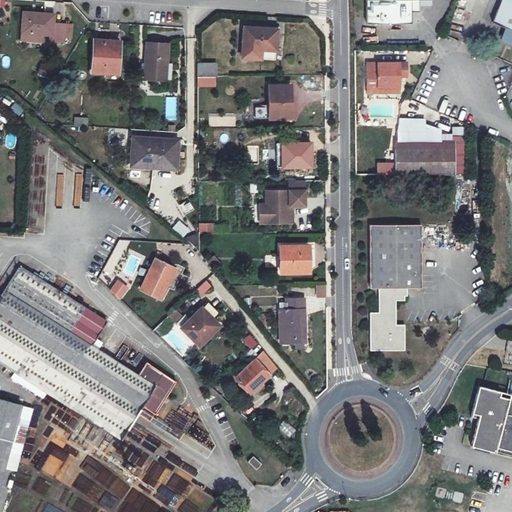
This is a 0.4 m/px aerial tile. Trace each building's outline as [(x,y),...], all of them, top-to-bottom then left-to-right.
[(365,0),(366,24),(413,23),(412,0),(365,0)] [(497,40),(511,44),(511,0),(497,0),(488,22),(501,27),(497,40)] [(64,50),(64,31),(53,30),(53,23),(23,21),(22,50),(41,52),(42,44),(47,45),(51,45),(51,50),(64,50)] [(277,29),(246,27),(244,58),(275,60),(277,29)] [(118,81),(120,49),(96,48),(94,80),(118,81)] [(169,87),(171,52),(149,51),(148,87),(169,87)] [(407,73),(406,61),(377,62),(376,65),(368,64),(368,94),(379,94),(378,87),(400,87),(400,79),(398,73),(407,73)] [(46,77),(51,69),(41,63),(36,72),(46,77)] [(203,82),(219,81),(218,67),(203,67),(203,82)] [(291,108),(291,86),(270,87),(271,119),(287,119),(287,109),(291,108)] [(165,120),(176,120),(176,97),(165,97),(165,120)] [(268,106),(254,106),(254,119),(268,119),(268,106)] [(75,133),(87,133),(87,124),(75,123),(75,133)] [(438,141),(393,141),(393,149),(453,149),(453,175),(465,175),(465,129),(450,129),(450,134),(438,134),(438,141)] [(179,169),(179,144),(133,142),(132,168),(141,168),(140,171),(171,172),(171,169),(179,169)] [(314,168),(313,144),(278,145),(279,169),(314,168)] [(392,175),(453,175),(453,149),(393,149),(392,175)] [(292,192),(269,193),(269,199),(270,225),(291,224),(290,207),(293,207),(308,206),(307,181),(292,182),(292,192)] [(422,286),(421,222),(369,222),(370,287),(378,287),(378,308),(370,308),(371,348),(406,347),(406,320),(397,320),(396,298),(405,297),(405,286),(422,286)] [(178,223),(173,229),(181,235),(186,229),(178,223)] [(311,256),(310,244),(283,245),(284,272),(307,272),(307,257),(311,256)] [(168,263),(152,256),(138,285),(158,296),(167,279),(161,277),(168,263)] [(214,257),(208,262),(214,269),(215,270),(220,265),(214,257)] [(173,266),(168,263),(161,277),(167,279),(173,266)] [(108,321),(21,264),(0,297),(0,357),(125,439),(141,415),(153,423),(179,381),(149,361),(139,375),(94,344),(108,321)] [(121,281),(112,277),(109,285),(118,290),(121,281)] [(315,298),(325,297),(324,285),(315,285),(315,298)] [(219,310),(207,298),(202,303),(216,314),(219,310)] [(284,302),(285,340),(286,341),(299,341),(299,339),(299,338),(309,337),(309,298),(291,298),(291,302),(284,302)] [(178,303),(174,306),(182,314),(186,310),(178,303)] [(215,315),(216,314),(202,303),(200,305),(181,323),(201,343),(223,321),(215,315)] [(174,306),(169,311),(177,319),(182,314),(174,306)] [(249,334),(241,340),(249,350),(257,344),(249,334)] [(299,339),(299,341),(299,347),(308,347),(307,342),(309,342),(309,337),(299,338),(299,339)] [(278,364),(265,350),(238,374),(252,388),(278,364)] [(496,395),(474,390),(467,421),(474,423),(468,450),(492,456),(493,451),(511,454),(511,398),(505,397),(504,402),(495,399),(496,395)] [(25,411),(0,405),(0,506),(2,507),(25,411)] [(176,430),(189,424),(184,414),(171,420),(176,430)] [(83,438),(56,419),(42,441),(68,459),(83,438)] [(277,428),(289,438),(296,430),(283,420),(277,428)] [(191,423),(188,433),(199,437),(202,428),(191,423)] [(146,448),(154,453),(158,445),(151,441),(146,448)] [(268,463),(260,453),(253,459),(262,469),(268,463)] [(167,461),(193,478),(197,472),(171,455),(167,461)] [(82,469),(108,487),(114,477),(88,460),(82,469)] [(156,475),(160,465),(151,461),(147,471),(156,475)] [(81,475),(72,486),(91,501),(100,489),(81,475)] [(178,511),(204,511),(214,498),(193,484),(192,487),(176,476),(168,488),(162,484),(161,485),(152,478),(144,489),(176,511),(176,510),(178,511)] [(44,496),(49,487),(35,480),(30,489),(44,496)] [(62,503),(67,490),(59,486),(53,499),(62,503)] [(104,494),(98,507),(109,511),(113,511),(119,500),(104,494)]
